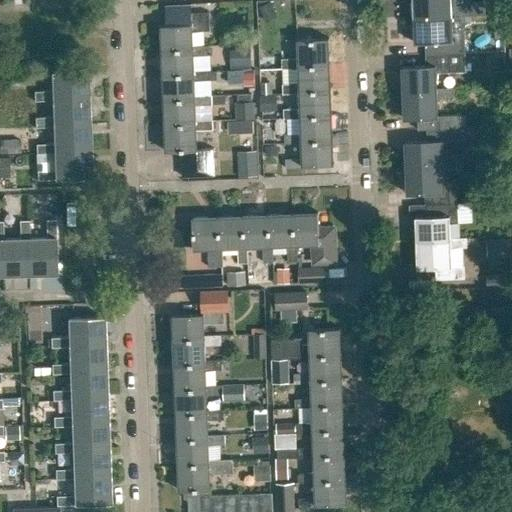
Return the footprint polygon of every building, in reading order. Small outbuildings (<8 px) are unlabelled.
[(454,19),(454,20),(485,19),(484,3),(471,4),(471,6),(454,7),(453,0),(412,0),(414,20),(454,19)] [(192,33),(209,32),(208,14),(191,15),(190,7),(165,8),(165,27),(159,27),(160,52),(191,51),(190,48),(192,48),(192,33)] [(455,32),(454,20),(454,19),(414,20),(415,45),(424,44),(425,58),(465,56),(464,32),(455,32)] [(281,61),(281,70),(297,69),(298,69),(298,67),(330,66),(329,39),(296,40),(297,60),(281,61)] [(190,48),(191,51),(160,52),(161,76),(191,74),(191,72),(193,73),(193,58),(209,57),(209,47),(192,48),(190,48)] [(436,92),(436,90),(436,73),(465,72),(465,56),(425,58),(425,67),(401,68),(402,94),(436,92)] [(298,85),(283,86),(283,95),(298,94),(300,94),(300,90),(331,89),(330,66),(298,67),(298,69),(297,69),(298,85)] [(50,70),(51,89),(33,90),(33,100),(51,99),(51,97),(87,96),(86,68),(50,70)] [(194,83),(210,82),(210,72),(193,73),(191,72),(191,74),(161,76),(163,102),(192,101),(192,98),(195,98),(194,83)] [(262,82),(262,94),(272,94),(272,82),(262,82)] [(298,94),(299,110),(283,111),(283,120),(299,119),(301,119),(301,116),(332,114),(331,89),(300,90),(300,94),(298,94)] [(464,128),(493,127),(493,126),(458,128),(457,116),(437,117),(437,99),(452,98),(452,89),(436,90),(436,92),(402,94),(403,120),(434,118),(434,130),(464,129),(464,128)] [(51,97),(51,99),(51,116),(34,117),(34,126),(52,126),(52,124),(88,122),(87,96),(51,97)] [(192,101),(163,102),(164,126),(193,125),(193,122),(196,122),(195,107),(211,106),(211,97),(195,98),(192,98),(192,101)] [(301,119),(299,119),(299,134),(285,135),(285,145),(300,144),(302,144),(302,141),(333,140),(332,114),(301,116),(301,119)] [(253,120),(242,121),(243,131),(253,130),(253,120)] [(52,142),(35,143),(35,153),(54,153),(54,151),(89,149),(88,122),(52,124),(52,126),(52,142)] [(193,125),(164,126),(165,153),(181,152),(182,178),(214,177),(213,150),(197,150),(196,132),(212,131),(212,122),(196,122),(193,122),(193,125)] [(446,158),(445,140),(493,139),(493,127),(464,128),(464,129),(434,130),(439,130),(439,142),(404,143),(405,168),(446,166),(446,167),(464,166),(464,157),(446,158)] [(285,145),(285,135),(270,135),(271,145),(285,145)] [(0,139),(0,153),(20,153),(19,139),(0,139)] [(300,144),(301,159),(285,159),(286,170),(303,169),(303,166),(334,165),(333,140),(302,141),(302,144),(300,144)] [(278,146),(265,146),(265,156),(278,156),(278,146)] [(54,168),(35,169),(36,179),(54,179),(54,177),(90,176),(89,149),(54,151),(54,153),(54,168)] [(237,151),(238,177),(257,176),(256,150),(237,151)] [(447,182),(446,167),(446,166),(405,168),(406,194),(424,194),(424,205),(457,204),(456,182),(447,182)] [(505,202),(495,206),(500,217),(510,213),(505,202)] [(425,217),(414,217),(415,243),(449,242),(449,239),(448,224),(458,224),(457,204),(424,205),(425,217)] [(317,214),(292,215),(293,245),(296,245),(296,246),(311,245),(312,263),(315,266),(336,265),(334,231),(331,228),(317,229),(317,214)] [(292,215),(267,216),(268,246),(271,246),(271,247),(286,246),(287,263),(297,262),(296,246),(296,245),(293,245),(292,215)] [(272,263),(271,247),(271,246),(268,246),(267,216),(241,217),(242,247),(246,247),(246,248),(261,247),(262,264),(272,263)] [(241,217),(217,218),(218,248),(221,247),(221,249),(237,248),(237,265),(246,264),(246,248),(246,247),(242,247),(241,217)] [(217,218),(190,219),(192,251),(212,250),(212,266),(222,265),(221,249),(221,247),(218,248),(217,218)] [(19,235),(2,235),(3,273),(30,272),(29,235),(28,219),(18,220),(19,235)] [(54,234),(57,234),(56,219),(44,219),(45,234),(29,235),(30,272),(56,271),(54,234)] [(449,239),(449,242),(415,243),(416,269),(434,268),(435,280),(463,279),(463,267),(450,267),(449,249),(466,248),(466,238),(449,239)] [(511,239),(493,240),(494,258),(511,258),(511,239)] [(297,269),(298,284),(328,282),(328,268),(297,269)] [(510,275),(486,276),(487,289),(511,288),(510,275)] [(306,291),(275,292),(275,311),(307,310),(306,291)] [(227,296),(200,297),(201,315),(170,316),(171,341),(202,340),(202,337),(203,337),(203,321),(220,321),(219,311),(227,311),(227,296)] [(68,335),(49,336),(49,347),(68,347),(104,345),(103,316),(67,318),(68,335)] [(310,356),(340,354),(340,330),(307,331),(307,340),(270,341),(271,360),(286,360),(308,359),(310,359),(310,356)] [(265,358),(265,335),(253,335),(253,358),(265,358)] [(203,337),(202,337),(202,340),(171,341),(172,367),(204,366),(203,362),(205,362),(204,347),(220,346),(220,336),(203,337)] [(104,345),(68,347),(69,363),(50,364),(50,375),(69,374),(105,372),(104,345)] [(340,354),(310,356),(310,359),(308,359),(309,375),(292,376),(293,385),(309,385),(311,384),(311,381),(341,380),(340,354)] [(286,360),(271,360),(271,385),(287,384),(286,360)] [(204,366),(172,367),(173,392),(204,391),(204,387),(207,387),(206,371),(221,371),(221,361),(205,362),(203,362),(204,366)] [(69,390),(50,390),(51,400),(70,399),(106,398),(105,372),(69,374),(69,390)] [(312,405),(342,404),(341,380),(311,381),(311,384),(309,385),(310,400),(294,400),(294,411),(310,410),(312,410),(312,405)] [(224,384),(224,400),(245,400),(245,384),(224,384)] [(205,413),(207,412),(206,396),(222,396),(222,386),(207,387),(204,387),(204,391),(173,392),(174,417),(206,416),(205,413)] [(70,416),(51,417),(52,426),(71,426),(107,424),(106,398),(70,399),(70,416)] [(342,404),(312,405),(312,410),(310,410),(311,425),(295,425),(295,435),(311,434),(313,435),(313,431),(343,430),(342,404)] [(206,440),(206,437),(208,438),(207,422),(223,422),(223,411),(207,412),(205,413),(206,416),(174,417),(175,441),(206,440)] [(254,414),(254,430),(267,430),(267,414),(254,414)] [(71,443),(53,444),(53,453),(72,452),(109,451),(107,424),(71,426),(71,443)] [(18,426),(4,427),(5,440),(19,440),(18,426)] [(314,456),(344,455),(343,430),(313,431),(313,435),(311,434),(312,450),(278,451),(278,461),(287,460),(312,459),(314,459),(314,456)] [(207,462),(208,462),(208,447),(224,446),(223,437),(208,438),(206,437),(206,440),(175,441),(176,466),(207,465),(207,462)] [(268,437),(253,437),(253,454),(269,453),(268,437)] [(73,470),(54,471),(55,480),(73,479),(110,478),(109,451),(72,452),(73,470)] [(19,454),(7,455),(7,469),(20,469),(19,454)] [(313,475),(297,475),(297,486),(313,485),(315,485),(315,482),(345,480),(344,455),(314,456),(314,459),(312,459),(313,475)] [(276,461),(276,480),(287,480),(287,460),(278,461),(276,461)] [(232,461),(225,462),(208,462),(207,462),(207,465),(176,466),(177,492),(187,492),(199,492),(209,491),(208,472),(213,476),(232,475),(232,461)] [(270,465),(254,465),(255,482),(271,481),(270,465)] [(110,478),(73,479),(73,495),(55,496),(55,506),(56,506),(58,506),(73,505),(111,503),(110,478)] [(316,507),(346,506),(345,480),(315,482),(315,485),(313,485),(314,500),(298,500),(298,510),(316,510),(316,507)] [(276,511),(295,511),(295,484),(275,485),(276,511)] [(30,495),(30,505),(46,505),(46,489),(31,489),(30,489),(30,495)] [(209,491),(199,492),(199,511),(211,511),(211,497),(209,497),(209,491)] [(199,511),(199,492),(187,492),(187,511),(199,511)] [(259,496),(259,511),(271,511),(271,495),(259,496)] [(235,511),(235,496),(224,497),(224,511),(235,511)] [(248,511),(248,496),(235,496),(235,511),(248,511)] [(259,511),(259,496),(248,496),(248,511),(259,511)] [(224,511),(224,497),(211,497),(211,511),(224,511)]
